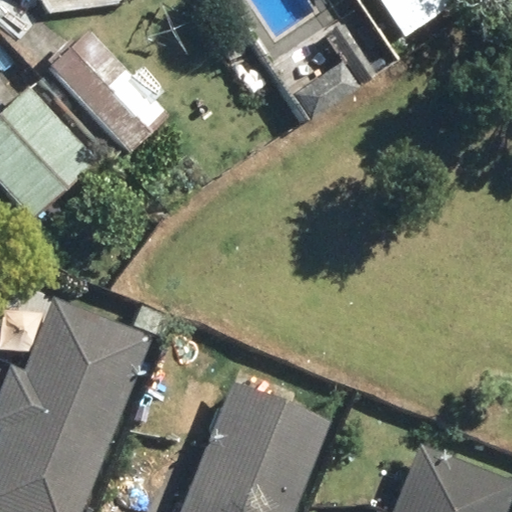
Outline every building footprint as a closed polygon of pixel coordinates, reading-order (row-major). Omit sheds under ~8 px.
[(350,0),(365,23),(400,0),(350,0)] [(158,96),(137,73),(124,84),(82,37),(40,74),(119,163),(161,125),(145,108),(158,96)] [(77,171),(24,102),(0,120),(0,199),(15,218),(77,171)] [(0,511),(69,511),(132,344),(154,352),(166,320),(117,302),(107,328),(34,301),(8,369),(0,365),(0,511)] [(236,400),(218,393),(173,511),(292,511),(322,432),(291,420),(301,394),(246,373),(236,400)] [(495,511),(501,497),(398,457),(376,511),(495,511)]
